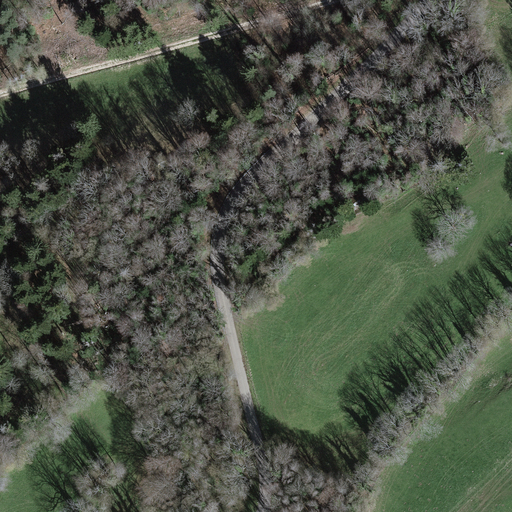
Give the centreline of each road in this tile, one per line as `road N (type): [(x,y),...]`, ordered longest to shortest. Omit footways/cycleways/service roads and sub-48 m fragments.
road 1 (tertiary): [(425,0),(223,212),(217,280),(264,470),(263,511)]
road 2 (track): [(0,93),(326,0)]
